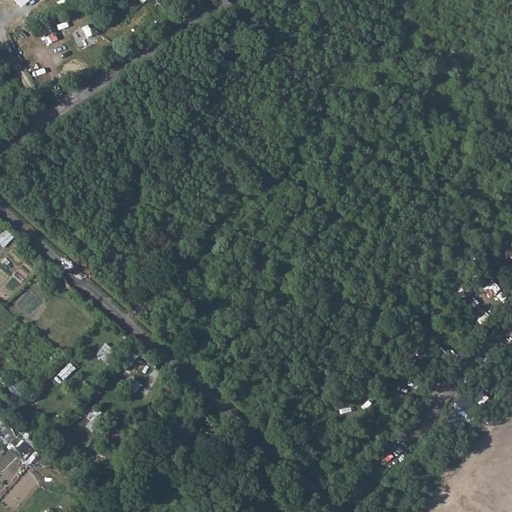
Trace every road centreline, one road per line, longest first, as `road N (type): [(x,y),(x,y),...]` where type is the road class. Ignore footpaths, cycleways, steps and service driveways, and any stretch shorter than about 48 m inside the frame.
road 1 (residential): [(337,511),(0,207)]
road 2 (residential): [(228,0),(0,152)]
road 3 (residential): [(511,336),(342,511)]
